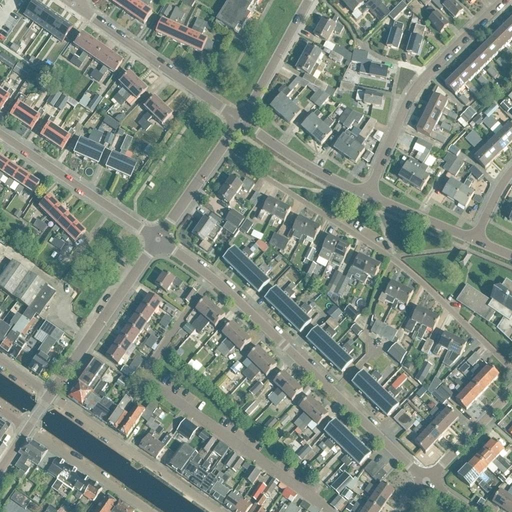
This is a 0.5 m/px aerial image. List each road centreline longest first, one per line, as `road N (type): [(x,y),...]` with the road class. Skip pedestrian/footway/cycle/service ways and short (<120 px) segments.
road 1 (residential): [(511,370),(393,260),(220,149)]
road 2 (residential): [(427,484),(239,302),(158,241)]
road 3 (residential): [(366,196),(413,92),(503,0)]
road 4 (residential): [(240,120),(73,5)]
road 5 (residential): [(214,511),(49,396)]
road 6 (residential): [(158,241),(0,136)]
road 7 (residential): [(49,396),(158,241)]
road 8 (residential): [(366,196),(306,167),(240,120)]
road 9 (residential): [(27,430),(145,511)]
road 10 (residential): [(240,120),(305,0)]
road 11 (residential): [(427,484),(511,390)]
